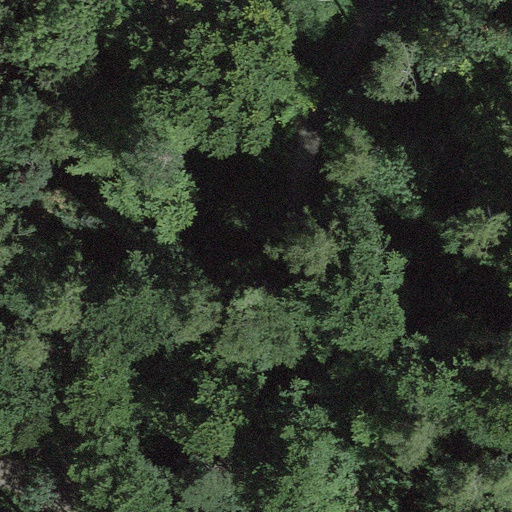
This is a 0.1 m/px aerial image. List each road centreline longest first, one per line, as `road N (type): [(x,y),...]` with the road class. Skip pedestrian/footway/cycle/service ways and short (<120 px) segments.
road 1 (track): [(378,0),(307,129),(298,210),(336,479),(313,511)]
road 2 (track): [(164,511),(0,462)]
